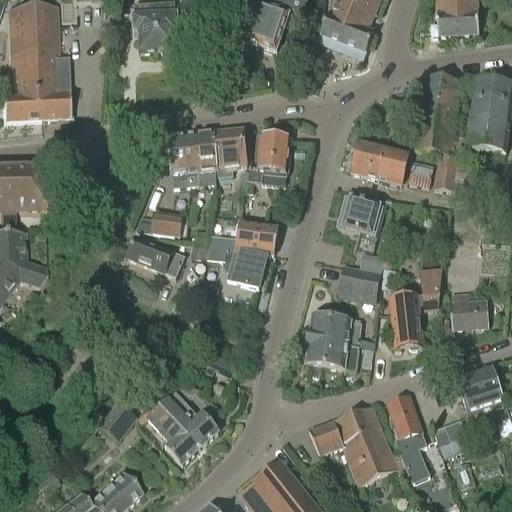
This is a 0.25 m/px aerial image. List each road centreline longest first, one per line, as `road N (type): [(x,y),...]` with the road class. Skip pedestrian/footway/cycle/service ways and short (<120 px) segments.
road 1 (residential): [(0,153),(293,106),(335,117)]
road 2 (tertiary): [(335,117),(271,365),(267,426)]
road 3 (residential): [(267,426),(511,350)]
